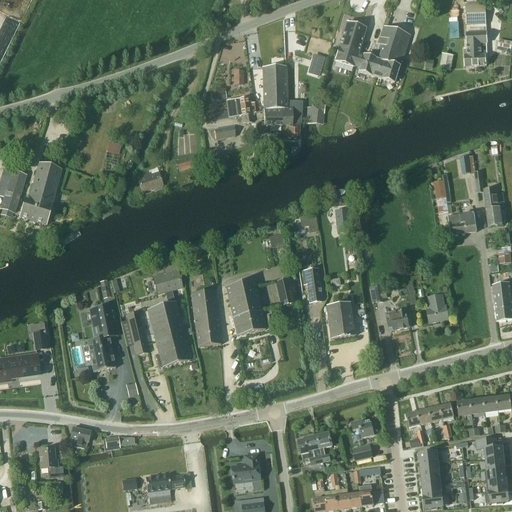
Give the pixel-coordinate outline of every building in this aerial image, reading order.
[(485,5),(465,6),(466,26),(467,27),(477,26),(486,26),(486,25),(485,5)] [(450,39),(459,39),(458,23),(449,23),(450,39)] [(365,30),(346,24),(334,63),(358,70),(357,73),(375,79),(381,60),(380,60),(384,48),(377,46),(374,57),(372,57),(371,59),(363,56),(362,57),(358,55),(365,30)] [(383,28),(377,46),(384,48),(380,60),(381,60),(375,79),(393,85),(400,62),(401,63),(410,37),(383,28)] [(478,34),(467,34),(467,50),(464,50),(465,68),(485,67),(485,59),(487,59),(486,33),(478,34)] [(511,50),(511,43),(511,42),(499,40),(498,47),(511,50)] [(313,56),(309,68),(319,71),(323,59),(313,56)] [(426,60),(425,68),(432,70),(434,62),(426,60)] [(263,111),(281,110),(286,110),(286,108),(286,101),(286,69),(262,69),(263,111)] [(225,93),(211,95),(212,103),(226,101),(226,96),(225,93)] [(240,117),(251,115),(251,114),(255,114),(254,104),(249,105),(248,99),(227,102),(229,118),(240,117)] [(286,110),(281,110),(281,127),(282,127),(285,127),(285,137),(288,140),(296,140),(299,137),(299,133),(300,133),(302,102),(297,102),(286,101),(286,108),(286,110)] [(307,107),(307,108),(306,124),(319,125),(320,114),(323,115),(324,106),(311,105),(311,108),(307,107)] [(281,127),(281,110),(263,111),(263,125),(256,125),(256,132),(259,135),(266,135),(269,131),(269,128),(282,127),(281,127)] [(252,123),(251,115),(240,117),(241,121),(244,121),(244,124),(252,123)] [(224,129),(213,131),(215,142),(226,140),(224,129)] [(121,169),(128,146),(122,144),(109,141),(106,153),(101,176),(114,179),(117,168),(121,169)] [(474,174),(472,157),(459,159),(462,176),(474,174)] [(176,164),(178,173),(196,168),(194,159),(176,164)] [(45,226),(61,172),(38,165),(26,207),(23,206),(19,218),(45,226)] [(162,186),(158,173),(156,169),(149,172),(150,173),(145,175),(146,177),(138,180),(142,193),(162,186)] [(481,172),(474,174),(475,184),(483,183),(481,172)] [(14,214),(26,177),(12,173),(1,208),(0,209),(2,210),(0,216),(11,219),(12,213),(14,214)] [(434,183),(439,216),(448,214),(447,206),(447,205),(444,182),(443,182),(442,182),(434,183)] [(487,191),(484,191),(484,194),(486,210),(500,208),(504,208),(503,194),(498,195),(498,189),(496,189),(495,188),(488,189),(487,191)] [(500,208),(486,210),(488,228),(503,226),(500,208)] [(346,210),(334,211),(336,233),(349,231),(346,210)] [(465,224),(467,234),(477,233),(474,214),(460,216),(461,224),(465,224)] [(451,236),(467,234),(465,224),(461,224),(460,216),(448,218),(451,236)] [(315,217),(306,218),(309,234),(317,233),(315,217)] [(510,253),(505,254),(498,255),(499,267),(511,266),(510,253)] [(305,273),(301,274),(302,283),(306,283),(306,287),(309,305),(321,303),(317,271),(305,273)] [(152,279),(154,284),(157,296),(164,294),(171,292),(181,289),(177,272),(152,279)] [(275,283),(280,307),(293,304),(288,280),(275,283)] [(232,319),(261,313),(254,282),(225,289),(232,319)] [(410,307),(417,306),(412,282),(406,283),(410,307)] [(511,304),(509,285),(496,286),(492,287),(497,323),(511,320),(511,304)] [(381,287),(374,289),(375,291),(377,301),(377,304),(385,303),(382,290),(381,287)] [(109,291),(102,292),(103,300),(110,298),(109,291)] [(168,306),(147,312),(155,343),(183,335),(175,304),(171,292),(164,294),(168,306)] [(198,349),(220,346),(214,292),(191,295),(198,349)] [(429,325),(448,321),(446,307),(444,308),(442,296),(428,299),(430,310),(426,311),(429,325)] [(330,341),(354,338),(349,305),(326,308),(330,341)] [(118,337),(112,307),(90,311),(96,342),(87,343),(93,374),(115,370),(109,339),(118,337)] [(407,316),(409,315),(408,311),(386,315),(388,328),(392,327),(393,332),(409,329),(407,316)] [(138,313),(126,316),(128,323),(133,346),(145,343),(140,320),(138,313)] [(265,331),(261,313),(232,319),(236,337),(265,331)] [(267,329),(273,328),(274,328),(272,316),(264,317),(267,329)] [(35,352),(47,350),(45,333),(32,334),(35,352)] [(155,357),(159,370),(190,362),(183,335),(155,343),(158,356),(155,357)] [(133,346),(136,357),(148,354),(145,343),(133,346)] [(0,384),(10,383),(10,381),(10,378),(18,377),(18,379),(40,376),(37,358),(37,355),(26,357),(26,359),(7,362),(7,359),(0,360),(0,384)] [(77,371),(78,378),(89,376),(87,369),(77,371)] [(497,399),(499,413),(511,411),(510,398),(497,399)] [(497,399),(484,401),(485,415),(499,413),(497,399)] [(485,415),(484,401),(470,403),(472,416),(485,415)] [(472,416),(470,403),(457,405),(459,418),(466,417),(467,427),(473,426),(472,416)] [(451,405),(440,408),(443,422),(455,419),(451,405)] [(432,424),(443,422),(440,408),(429,411),(432,424)] [(421,427),(432,424),(429,411),(417,413),(421,427)] [(421,427),(417,413),(406,416),(409,430),(421,427)] [(363,422),(351,425),(353,433),(360,431),(362,441),(383,435),(380,422),(370,424),(369,422),(364,423),(363,422)] [(88,444),(90,433),(72,429),(70,440),(69,447),(85,451),(87,444),(88,444)] [(329,434),(317,437),(321,457),(325,456),(323,450),(332,448),(329,434)] [(305,441),(298,442),(301,456),(309,454),(308,453),(317,451),(318,458),(321,457),(317,437),(305,440),(305,441)] [(106,451),(119,449),(118,438),(105,440),(106,451)] [(496,440),(476,442),(477,450),(485,449),(486,461),(505,459),(503,447),(497,447),(496,440)] [(370,446),(352,450),(353,456),(355,463),(373,459),(371,452),(370,446)] [(54,469),(58,469),(57,461),(55,462),(54,451),(38,452),(40,470),(48,470),(49,476),(55,476),(54,469)] [(441,453),(418,455),(420,467),(443,464),(441,453)] [(260,473),(262,472),(260,455),(244,457),(245,466),(231,468),(234,486),(261,482),(260,473)] [(321,457),(323,464),(330,462),(329,456),(325,456),(321,457)] [(318,458),(315,459),(316,465),(323,464),(321,457),(318,458)] [(505,459),(486,461),(488,472),(506,470),(505,459)] [(316,465),(311,467),(313,474),(325,472),(323,464),(316,465)] [(443,464),(420,467),(421,477),(444,475),(443,464)] [(488,472),(486,472),(487,483),(507,480),(506,470),(488,472)] [(444,475),(421,477),(422,488),(445,485),(444,475)] [(168,477),(145,480),(146,487),(146,493),(147,495),(148,494),(149,501),(170,498),(169,492),(170,491),(184,489),(183,477),(168,479),(168,477)] [(135,480),(122,482),(123,492),(137,490),(135,480)] [(507,480),(487,483),(488,494),(490,493),(508,491),(507,480)] [(445,485),(422,488),(424,500),(446,497),(445,485)] [(371,487),(359,488),(360,495),(362,508),(373,507),(371,487)] [(488,494),(485,494),(487,505),(497,504),(497,506),(504,505),(504,503),(509,503),(508,491),(490,493),(488,494)] [(350,510),(362,508),(360,495),(348,496),(350,510)] [(339,511),(350,510),(348,496),(337,498),(339,511)] [(446,497),(424,500),(425,510),(431,510),(431,511),(437,511),(437,509),(443,508),(442,497),(446,497)] [(326,511),(335,511),(339,511),(337,498),(325,500),(326,511)] [(314,511),(326,511),(325,500),(313,501),(314,511)]
